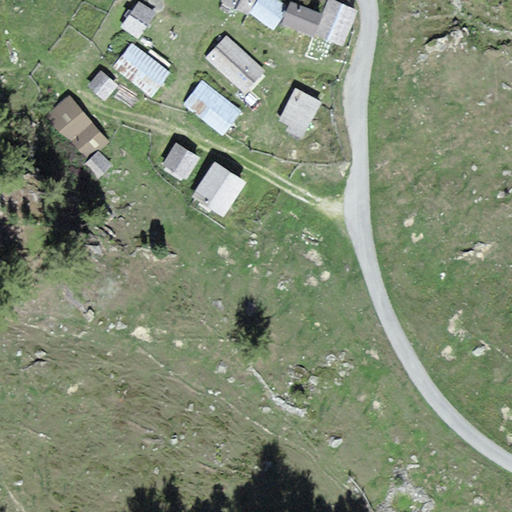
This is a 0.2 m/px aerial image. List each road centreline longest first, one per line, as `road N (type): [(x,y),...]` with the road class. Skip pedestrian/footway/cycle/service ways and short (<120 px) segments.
road 1 (track): [(511,463),(433,397),(405,353),(356,216)]
road 2 (track): [(356,216),(357,89),(371,19)]
